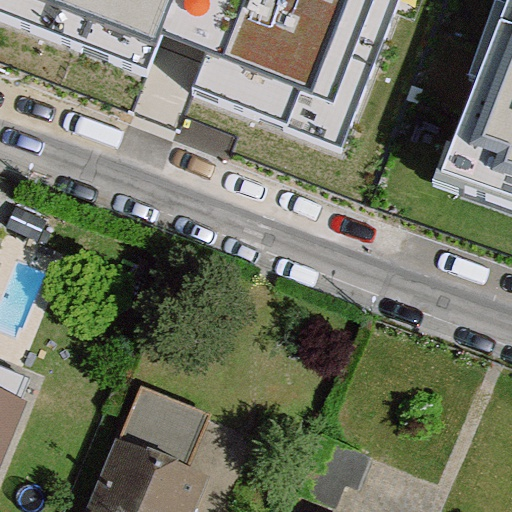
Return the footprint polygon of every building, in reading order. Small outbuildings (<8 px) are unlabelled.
[(33,0),(24,26),(370,153),(426,0),(33,0)] [(511,35),(451,192),(511,215),(511,35)] [(0,455),(32,380),(0,366),(0,455)] [(96,511),(188,511),(202,478),(185,472),(207,420),(145,395),(96,511)] [(323,442),(300,494),(333,508),(343,485),(355,490),(367,461),(323,442)]
